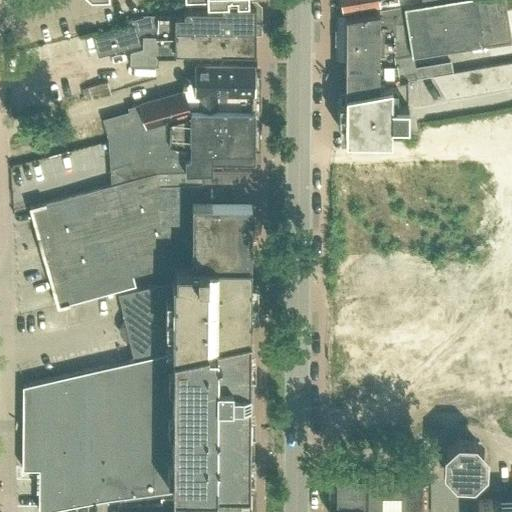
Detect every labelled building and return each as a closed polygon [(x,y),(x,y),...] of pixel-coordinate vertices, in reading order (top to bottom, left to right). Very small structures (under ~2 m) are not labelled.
[(411,54),(509,37),(503,0),(421,0),(344,12),(344,89),(407,78),(450,71),(449,61),(413,67),(411,54)] [(192,28),(255,29),(255,4),(221,4),(221,8),(187,8),(183,10),(183,14),(157,14),(157,35),(175,35),(174,31),(192,31),(192,28)] [(100,54),(139,43),(134,23),(94,33),(100,54)] [(255,50),(255,29),(192,28),(192,31),(174,31),(175,35),(157,35),(142,35),(142,47),(129,50),(129,63),(157,64),(157,55),(175,55),(175,50),(255,50)] [(511,60),(432,74),(445,97),(457,90),(459,94),(471,88),(473,92),(485,85),(487,90),(499,83),(502,87),(511,81),(511,60)] [(227,107),(255,107),(254,93),(254,64),(197,64),(195,66),(195,75),(190,75),(190,80),(182,80),(182,90),(130,105),(136,126),(189,111),(187,105),(191,105),(191,108),(227,108),(227,107)] [(407,120),(407,78),(344,89),(344,95),(338,97),(338,123),(344,125),(344,135),(390,135),(390,122),(393,120),(407,120)] [(85,99),(91,97),(110,92),(107,80),(81,88),(85,99)] [(110,166),(110,183),(130,178),(155,171),(212,168),(212,157),(251,157),(254,157),(254,148),(254,136),(255,136),(255,107),(227,107),(227,108),(191,108),(191,113),(122,133),(109,137),(110,166)] [(401,199),(476,197),(475,166),(404,168),(404,153),(376,154),(376,162),(327,163),(328,183),(336,183),(338,230),(402,228),(401,199)] [(155,171),(130,178),(110,183),(30,205),(57,303),(133,282),(131,273),(191,256),(192,257),(250,257),(251,198),(251,167),(212,168),(155,171)] [(390,243),(389,267),(429,268),(429,244),(390,243)] [(481,244),(430,244),(430,263),(481,263),(481,244)] [(249,511),(249,488),(248,488),(248,487),(247,487),(250,331),(250,260),(196,260),(196,263),(173,262),(159,266),(162,280),(118,291),(134,356),(23,382),(22,465),(39,465),(39,508),(103,494),(176,487),(187,487),(187,488),(183,488),(183,492),(163,492),(163,501),(118,500),(117,511),(249,511)] [(326,292),(328,318),(367,316),(366,305),(386,304),(385,289),(326,292)] [(472,478),(484,467),(485,451),(473,438),(457,437),(444,449),(443,464),(455,477),(472,478)] [(329,469),(328,511),(380,511),(381,496),(400,496),(400,507),(423,507),(423,477),(423,475),(399,467),(399,470),(334,470),(329,469)] [(511,511),(511,502),(491,504),(491,498),(477,498),(477,511),(511,511)]
